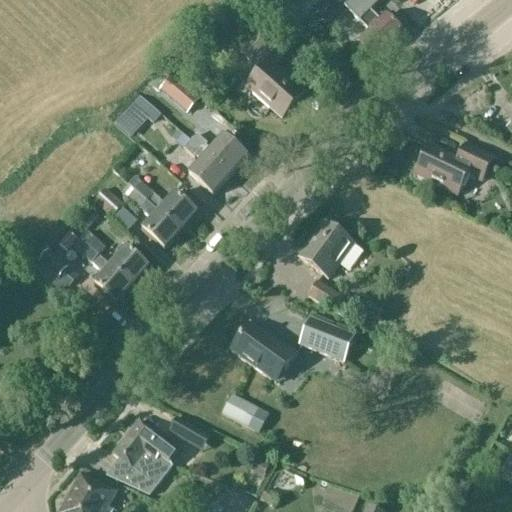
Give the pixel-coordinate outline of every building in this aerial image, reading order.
[(349,0),(340,11),(356,25),(379,0),(349,0)] [(327,23),(340,35),(351,23),(339,11),(327,23)] [(369,33),(357,45),(377,64),(404,37),(385,17),(384,18),(381,15),(377,19),(370,12),(359,23),(369,33)] [(287,53),(263,32),(242,57),(260,73),(246,89),(282,121),(303,97),(273,70),(287,53)] [(176,69),(183,76),(193,66),(186,58),(176,69)] [(185,82),(203,99),(212,89),(194,72),(185,82)] [(160,91),(187,115),(200,101),(173,76),(160,91)] [(131,108),(152,126),(160,117),(139,99),(131,108)] [(172,141),(184,151),(190,144),(178,133),(172,141)] [(207,146),(197,137),(190,144),(230,179),(247,160),(223,139),(211,153),(206,148),(207,146)] [(61,165),(85,182),(101,161),(77,144),(61,165)] [(190,144),(184,151),(194,161),(196,159),(201,164),(189,177),(213,198),(230,179),(190,144)] [(467,177),(481,184),(492,161),(465,148),(458,163),(429,149),(415,177),(457,197),(467,177)] [(165,207),(134,179),(127,187),(146,203),(159,214),(158,215),(181,235),(197,216),(175,197),(165,207)] [(139,211),(146,203),(127,187),(120,195),(139,211)] [(120,209),(101,193),(94,202),(112,218),(120,209)] [(75,223),(84,232),(95,220),(85,212),(75,223)] [(181,235),(158,215),(142,233),(164,253),(181,235)] [(350,271),(362,254),(353,247),(324,225),(299,260),(328,281),(340,264),(350,271)] [(79,241),(98,257),(105,249),(86,233),(79,241)] [(57,247),(66,254),(77,242),(68,234),(57,247)] [(98,257),(79,241),(72,249),(103,277),(94,287),(116,307),(132,289),(121,279),(110,269),(98,257)] [(148,270),(126,251),(110,269),(121,279),(132,289),(148,270)] [(58,279),(68,270),(47,253),(39,263),(41,265),(35,273),(46,283),(53,274),(58,279)] [(352,304),(353,302),(343,296),(341,299),(317,284),(308,299),(342,319),(344,316),(356,323),(357,321),(373,330),(373,328),(396,341),(400,333),(377,321),(381,313),(366,305),(363,310),(352,304)] [(310,321),(299,347),(344,365),(354,339),(310,321)] [(250,327),(231,354),(275,386),(296,357),(273,340),(271,343),(250,327)] [(253,434),(261,416),(225,399),(216,417),(253,434)] [(168,435),(189,446),(197,432),(176,420),(168,435)] [(155,436),(139,423),(126,440),(154,462),(171,468),(183,453),(157,433),(155,436)] [(154,462),(126,440),(113,457),(132,472),(155,489),(171,468),(154,462)] [(250,474),(261,479),(267,466),(256,461),(250,474)] [(119,481),(135,493),(157,504),(161,498),(125,473),(119,481)] [(82,477),(62,511),(107,511),(117,495),(82,477)] [(259,502),(272,509),(278,498),(265,491),(259,502)]
